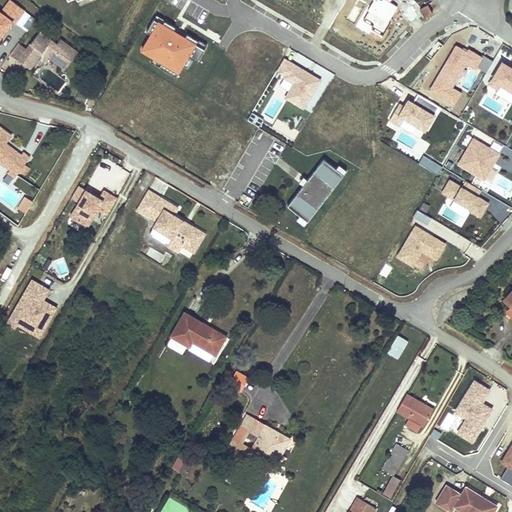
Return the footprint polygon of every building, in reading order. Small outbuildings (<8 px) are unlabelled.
[(0,35),(11,20),(14,22),(24,9),(12,0),(8,0),(0,11),(0,35)] [(392,0),(374,0),(364,19),(375,25),(372,30),(383,35),(398,5),(391,2),(392,0)] [(431,13),(424,5),(417,9),(423,18),(431,13)] [(196,47),(160,25),(142,54),(178,76),(196,47)] [(79,52),(61,39),(57,44),(40,31),(28,48),(19,60),(31,69),(43,52),(66,69),(79,52)] [(19,60),(28,48),(19,42),(11,54),(19,60)] [(468,51),(456,45),(429,92),(454,106),(462,93),(453,88),(467,65),(477,71),(486,56),(470,48),(468,51)] [(322,81),(286,60),(278,74),(297,85),(290,98),(307,107),(322,81)] [(511,68),(502,63),(488,87),(511,100),(511,68)] [(422,142),(441,108),(418,95),(412,106),(401,100),(388,123),(422,142)] [(127,124),(138,133),(143,127),(132,118),(127,124)] [(5,143),(6,142),(7,141),(0,135),(0,162),(8,169),(6,172),(13,177),(15,174),(18,170),(23,163),(28,156),(22,151),(20,154),(5,143)] [(502,155),(474,139),(459,166),(487,182),(502,155)] [(217,161),(229,168),(240,149),(228,142),(217,161)] [(309,221),(344,174),(326,160),(309,182),(304,188),(290,206),(309,221)] [(18,170),(22,174),(28,166),(23,163),(18,170)] [(491,198),(451,177),(440,198),(465,211),(479,219),(491,198)] [(305,179),(300,184),(304,188),(309,182),(305,179)] [(78,186),(71,198),(79,202),(70,216),(87,226),(97,209),(105,214),(115,197),(103,191),(99,198),(78,186)] [(179,210),(149,191),(137,210),(158,223),(155,228),(173,240),(169,247),(179,253),(183,247),(194,255),(206,237),(191,227),(189,229),(183,225),(185,223),(175,217),(179,210)] [(117,198),(115,197),(105,214),(107,215),(117,198)] [(20,210),(27,214),(34,203),(27,198),(20,210)] [(447,244),(416,226),(397,258),(413,267),(421,253),(436,262),(447,244)] [(173,240),(155,228),(151,235),(169,247),(173,240)] [(50,288),(33,278),(9,319),(27,329),(44,299),(50,288)] [(511,286),(501,299),(507,305),(511,309),(511,286)] [(44,299),(27,329),(39,336),(57,306),(44,299)] [(511,321),(511,309),(507,305),(501,311),(511,321)] [(193,340),(204,346),(215,353),(224,336),(185,313),(173,334),(190,345),(193,340)] [(239,393),(247,378),(235,371),(227,387),(239,393)] [(473,441),(494,408),(483,401),(490,389),(485,386),(475,379),(457,408),(468,415),(457,432),(473,441)] [(430,411),(424,407),(418,404),(420,401),(407,394),(397,411),(407,416),(420,424),(422,425),(430,411)] [(420,424),(407,416),(403,423),(416,430),(420,424)] [(245,436),(254,420),(246,417),(233,441),(250,451),(255,442),(245,436)] [(270,470),(278,455),(287,440),(254,420),(245,436),(255,442),(250,451),(233,441),(215,472),(233,483),(248,457),(270,470)] [(442,433),(434,428),(430,435),(438,439),(442,433)] [(388,457),(399,464),(409,448),(397,441),(388,457)] [(511,442),(500,460),(511,467),(511,442)] [(382,466),(394,473),(399,464),(388,457),(382,466)] [(399,479),(393,476),(384,493),(389,496),(399,479)] [(454,511),(456,509),(457,506),(466,511),(491,511),(496,505),(465,486),(460,494),(445,485),(436,500),(454,511)] [(373,511),(377,507),(358,496),(348,511),(373,511)]
